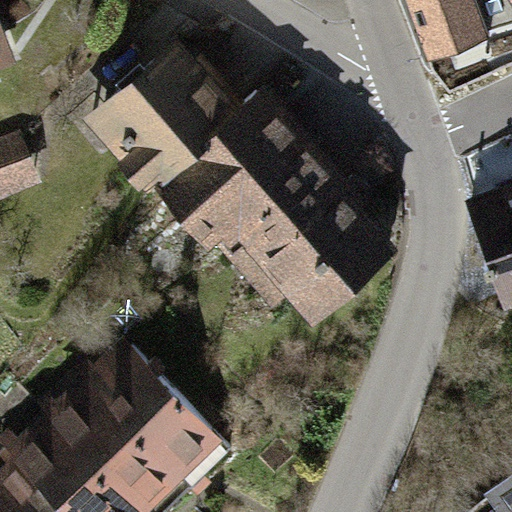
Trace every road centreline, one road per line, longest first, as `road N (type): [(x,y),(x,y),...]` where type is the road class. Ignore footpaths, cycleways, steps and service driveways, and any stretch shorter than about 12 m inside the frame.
road 1 (tertiary): [(337,511),(408,359),(442,242),(425,140)]
road 2 (residential): [(399,66),(335,56),(239,0)]
